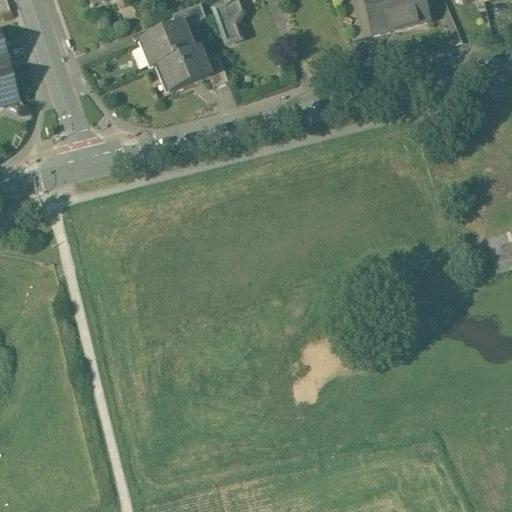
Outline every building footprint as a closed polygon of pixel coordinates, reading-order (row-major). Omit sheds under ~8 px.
[(221,0),(225,7),(225,9),(239,4),(250,0),(221,0)] [(363,0),(373,37),(428,23),(422,0),(363,0)] [(239,4),(225,9),(225,7),(214,11),(226,46),(229,46),(224,32),(235,29),(243,15),(239,4)] [(200,7),(172,18),(178,32),(184,29),(205,21),(200,7)] [(178,32),(144,45),(154,72),(160,70),(194,56),(184,29),(178,32)] [(0,72),(8,71),(0,41),(0,72)] [(194,56),(160,70),(171,98),(210,83),(211,83),(204,66),(200,54),(194,56)] [(219,60),(204,66),(211,83),(210,83),(213,92),(228,86),(219,60)] [(8,71),(0,72),(0,108),(18,103),(8,71)] [(511,236),(488,243),(495,267),(511,261),(511,236)]
